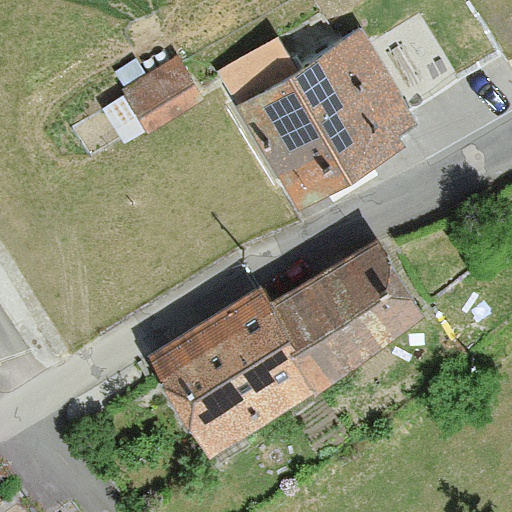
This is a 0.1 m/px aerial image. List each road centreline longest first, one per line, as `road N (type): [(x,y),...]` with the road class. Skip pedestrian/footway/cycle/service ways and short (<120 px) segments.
road 1 (residential): [(34,402),(223,276),(511,145)]
road 2 (residential): [(116,511),(34,402)]
